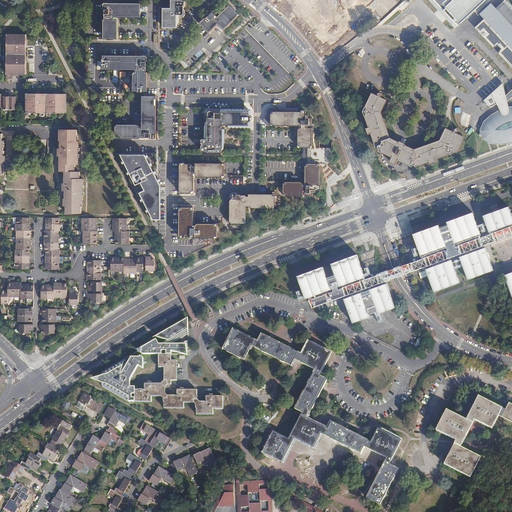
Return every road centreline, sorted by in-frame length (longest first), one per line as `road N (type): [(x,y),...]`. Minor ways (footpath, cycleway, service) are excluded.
road 1 (secondary): [(372,207),(209,269),(39,378)]
road 2 (secondary): [(44,391),(185,296),(376,219)]
road 3 (tertiary): [(511,361),(465,346),(423,313),(397,280),(376,219)]
road 4 (tertiary): [(350,147),(320,69),(262,8)]
road 5 (tertiary): [(262,8),(311,67),(350,147)]
road 6 (secondary): [(511,156),(372,207)]
road 7 (secondary): [(376,219),(511,170)]
road 8 (residential): [(37,275),(70,274),(91,249),(149,248)]
